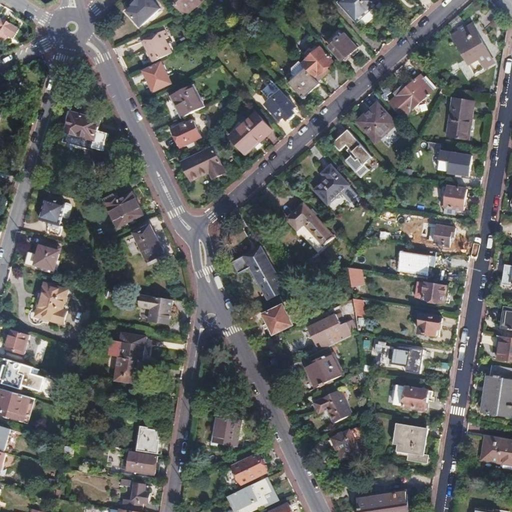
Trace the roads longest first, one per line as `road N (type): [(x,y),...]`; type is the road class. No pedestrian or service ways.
road 1 (residential): [(443,511),(511,91)]
road 2 (residential): [(456,0),(193,233)]
road 3 (residential): [(0,272),(66,42)]
road 4 (residential): [(193,233),(175,212),(101,58),(82,39)]
road 5 (residential): [(320,511),(229,322)]
road 6 (residential): [(197,341),(169,511)]
